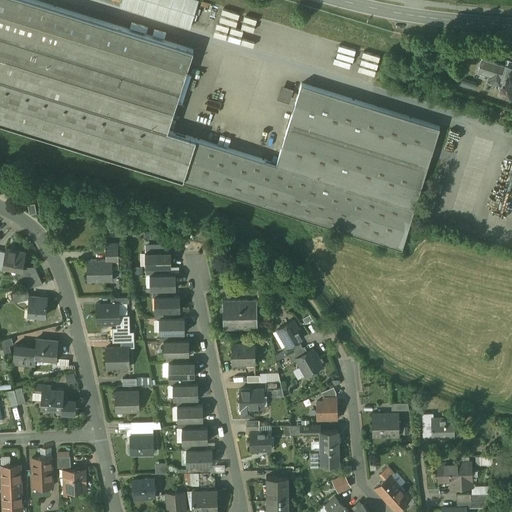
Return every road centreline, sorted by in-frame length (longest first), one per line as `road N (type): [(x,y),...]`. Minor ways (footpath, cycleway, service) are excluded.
road 1 (residential): [(0,207),(29,226),(57,265),(99,434)]
road 2 (residential): [(240,511),(197,269)]
road 3 (secondary): [(511,25),(343,0)]
